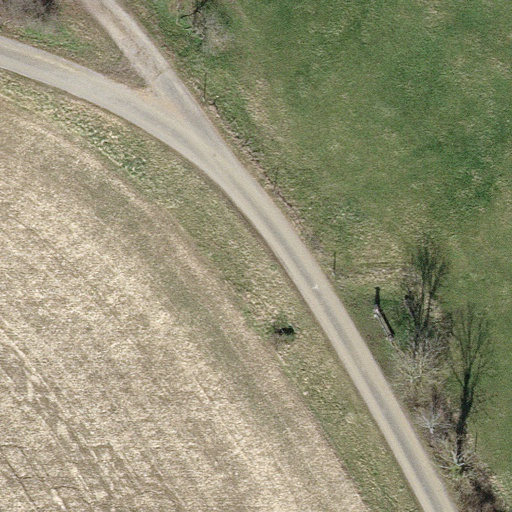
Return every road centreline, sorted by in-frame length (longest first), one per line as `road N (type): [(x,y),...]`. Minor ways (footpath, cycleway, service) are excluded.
road 1 (track): [(441,511),(389,406),(300,259),(174,111),(0,57)]
road 2 (track): [(101,0),(174,111)]
